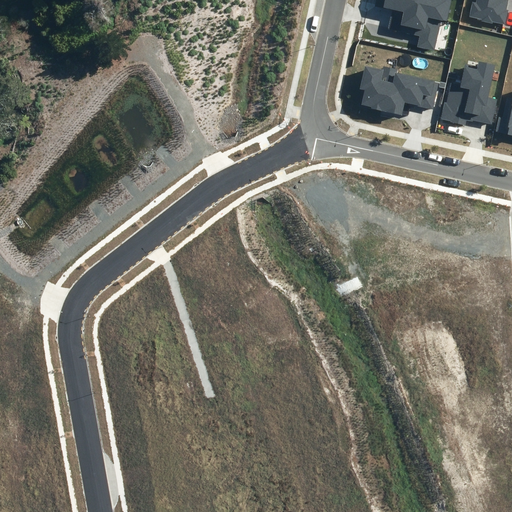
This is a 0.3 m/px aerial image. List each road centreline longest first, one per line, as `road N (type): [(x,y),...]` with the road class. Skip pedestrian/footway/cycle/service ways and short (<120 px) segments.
road 1 (residential): [(309,137),(227,178),(83,286),(70,326),(101,511)]
road 2 (residential): [(511,181),(309,137)]
road 3 (track): [(227,178),(164,71),(146,56),(121,55)]
road 4 (residential): [(335,0),(309,137)]
